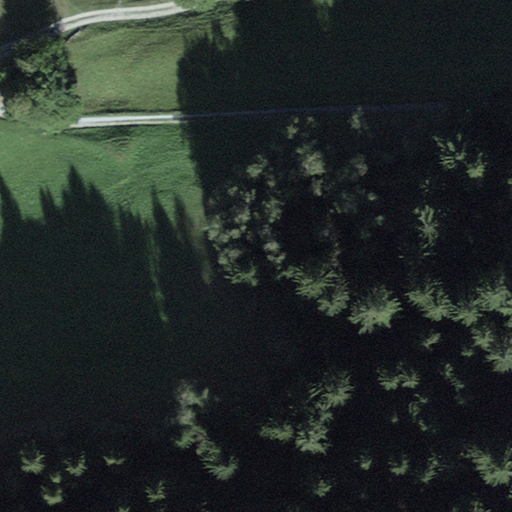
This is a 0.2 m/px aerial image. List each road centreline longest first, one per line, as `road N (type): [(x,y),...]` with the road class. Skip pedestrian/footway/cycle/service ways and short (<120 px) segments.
road 1 (track): [(0,109),(90,121),(511,83)]
road 2 (track): [(0,52),(84,18),(209,0)]
